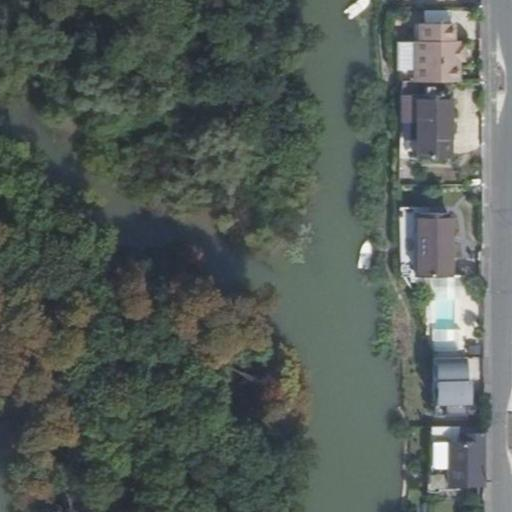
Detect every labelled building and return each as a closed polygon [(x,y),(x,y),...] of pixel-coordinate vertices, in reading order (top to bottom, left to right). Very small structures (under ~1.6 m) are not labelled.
[(415,42),(410,42),(410,82),(413,82),(454,82),(454,62),(454,49),(454,42),(448,42),(449,26),(415,26),(415,42)] [(410,82),(410,42),(394,42),(394,74),(400,83),(410,82)] [(410,82),(400,83),(398,123),(397,158),(413,158),(448,158),(448,94),(413,93),(413,82),(410,82)] [(413,276),(413,214),(398,214),(400,276),(413,276)] [(449,214),(413,214),(413,276),(448,277),(449,214)] [(482,485),(482,436),(459,436),(459,428),(433,428),(431,428),(429,492),(446,493),(446,486),(482,485)] [(86,471),(93,498),(153,484),(146,456),(86,471)] [(229,485),(223,461),(190,469),(195,493),(229,485)] [(159,511),(153,484),(93,498),(96,511),(159,511)]
